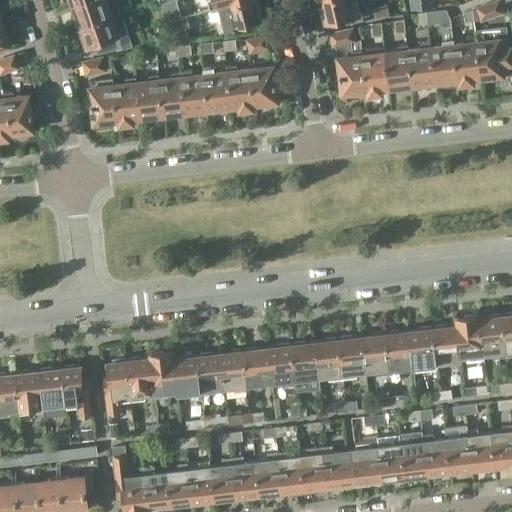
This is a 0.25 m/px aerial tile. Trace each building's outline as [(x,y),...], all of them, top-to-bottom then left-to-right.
[(79,25),(79,26),(120,12),(116,0),(88,0),(72,6),(75,14),(74,17),(76,24),(79,25)] [(160,0),(167,22),(190,16),(200,13),(198,4),(193,5),(191,0),(160,0)] [(207,0),(210,10),(248,0),(207,0)] [(236,28),(256,22),(262,21),(261,17),(263,16),(260,2),(258,2),(257,0),(248,0),(210,10),(208,11),(211,21),(215,20),(217,27),(216,27),(217,33),(233,29),(236,29),(236,28)] [(331,0),(320,3),(321,7),(318,7),(322,22),(325,22),(326,26),(352,20),(352,21),(356,20),(356,19),(372,15),(369,4),(367,5),(365,0),(331,0)] [(408,0),(410,9),(432,7),(431,0),(408,0)] [(481,21),(504,13),(499,0),(476,8),(481,21)] [(390,19),(387,8),(374,10),(377,20),(390,19)] [(445,9),(427,11),(428,23),(441,22),(443,46),(454,45),(450,18),(445,9)] [(473,22),(471,10),(464,12),(465,23),(473,22)] [(419,25),(428,23),(427,11),(417,12),(419,25)] [(120,12),(79,26),(83,35),(81,38),(84,45),(86,45),(87,48),(96,45),(98,54),(121,49),(132,46),(128,34),(120,12)] [(193,27),(190,16),(167,22),(174,41),(191,39),(188,28),(193,27)] [(406,20),(395,21),(396,33),(407,32),(406,20)] [(373,24),(373,35),(384,34),(383,23),(373,24)] [(476,36),(475,36),(480,77),(483,77),(486,80),(490,80),(492,76),(511,73),(511,72),(511,64),(511,63),(511,54),(511,47),(509,47),(508,38),(507,38),(506,27),(476,32),(476,36)] [(358,92),(366,91),(361,49),(361,41),(356,42),(353,28),(329,33),(333,47),(337,46),(338,58),(339,58),(343,93),(346,93),(348,96),(356,96),(358,92)] [(266,35),(246,40),(249,53),(269,48),(266,35)] [(454,45),(458,80),(460,80),(460,85),(473,83),(473,78),(480,77),(475,36),(466,37),(467,43),(454,45)] [(236,40),(223,41),(224,51),(237,50),(236,40)] [(426,84),(435,83),(431,47),(430,47),(430,41),(420,42),(421,48),(407,50),(411,86),(414,85),(417,89),(424,88),(426,84)] [(213,42),(200,43),(202,54),(214,53),(213,42)] [(398,51),(385,53),(390,89),(392,88),(394,91),(401,90),(403,87),(411,86),(407,50),(407,44),(397,45),(398,51)] [(191,45),(178,46),(179,56),(192,55),(191,45)] [(449,81),(452,81),(458,80),(454,45),(443,46),(431,47),(435,83),(438,83),(439,86),(447,85),(449,81)] [(178,46),(174,47),(168,47),(169,57),(179,56),(178,46)] [(385,47),(361,49),(366,91),(368,91),(368,96),(382,94),(382,89),(390,89),(385,53),(385,47)] [(158,49),(145,50),(146,60),(159,59),(158,49)] [(123,53),(123,62),(136,61),(135,52),(123,53)] [(13,55),(0,59),(0,73),(18,67),(13,55)] [(103,57),(83,62),(86,75),(106,71),(103,57)] [(250,63),(250,68),(255,104),(263,103),(265,106),(274,105),(275,102),(278,101),(274,66),(262,67),(262,62),(250,63)] [(238,64),(226,66),(232,107),(239,106),(240,111),(253,109),(253,104),(255,104),(250,68),(239,70),(238,64)] [(204,74),(209,110),(217,109),(220,112),(228,111),(229,107),(232,107),(226,66),(204,68),(204,74)] [(182,71),(182,76),(187,112),(194,111),(196,115),(204,114),(206,110),(209,110),(204,74),(193,75),(193,70),(182,71)] [(170,72),(158,74),(164,115),(166,115),(168,118),(176,117),(177,113),(187,112),(182,76),(171,78),(170,72)] [(137,82),(141,118),(143,118),(146,121),(153,120),(155,116),(164,115),(158,74),(147,75),(148,80),(137,82)] [(114,91),(118,121),(119,120),(120,125),(133,123),(133,119),(141,118),(137,82),(136,76),(125,78),(125,83),(114,84),(114,91)] [(102,86),(90,87),(94,123),(97,123),(100,126),(108,125),(109,122),(118,121),(114,91),(114,84),(113,79),(101,81),(102,86)] [(26,135),(27,131),(31,130),(26,95),(13,96),(12,91),(3,92),(7,134),(16,133),(18,136),(26,135)] [(507,352),(511,351),(511,312),(502,314),(507,352)] [(461,357),(483,355),(478,319),(478,314),(457,317),(458,325),(457,325),(460,360),(462,360),(461,357)] [(507,352),(502,314),(489,315),(489,317),(478,319),(483,355),(507,352)] [(460,360),(457,325),(446,327),(446,324),(432,326),(437,363),(460,360)] [(419,330),(409,331),(413,366),(437,363),(432,326),(419,328),(419,330)] [(389,369),(413,366),(409,331),(399,332),(399,330),(385,332),(389,369)] [(389,369),(385,332),(372,333),(372,335),(361,337),(366,372),(389,369)] [(366,372),(361,337),(352,338),(352,336),(338,337),(343,374),(366,372)] [(343,374),(338,337),(325,339),(325,341),(315,342),(319,377),(343,374)] [(319,377),(315,342),(305,343),(305,341),(291,343),(296,380),(319,377)] [(296,380),(291,343),(278,344),(278,347),(268,348),(272,383),(296,380)] [(272,383),(268,348),(258,349),(258,347),(245,348),(249,386),(272,383)] [(249,386),(245,348),(231,350),(231,352),(222,353),(226,388),(249,386)] [(178,394),(174,359),(173,359),(172,351),(150,353),(151,358),(150,358),(154,394),(176,391),(176,394),(178,394)] [(226,388),(222,353),(211,355),(210,352),(197,354),(202,391),(226,388)] [(202,391),(197,354),(184,356),(184,358),(174,359),(178,394),(202,391)] [(154,394),(150,358),(140,359),(140,357),(126,358),(130,397),(154,394)] [(104,375),(108,414),(122,412),(120,398),(130,397),(126,358),(113,360),(113,362),(107,363),(108,374),(104,375)] [(92,416),(88,377),(83,377),(82,366),(76,366),(76,364),(64,366),(65,368),(62,368),(66,404),(76,402),(78,418),(92,416)] [(66,404),(62,368),(52,369),(52,367),(41,368),(41,371),(38,371),(42,406),(66,404)] [(42,406),(38,371),(29,372),(29,370),(17,371),(18,373),(15,374),(19,409),(42,406)] [(0,411),(19,409),(15,374),(5,375),(5,373),(0,373),(0,411)] [(510,382),(500,383),(501,392),(511,390),(510,382)] [(477,386),(478,394),(488,393),(487,385),(477,386)] [(454,388),(440,389),(441,399),(455,397),(454,388)] [(441,399),(440,389),(429,391),(430,400),(441,399)] [(392,395),(393,405),(407,403),(406,394),(392,395)] [(382,406),(393,405),(392,395),(381,397),(382,406)] [(360,399),(345,400),(346,410),(361,408),(360,399)] [(346,410),(345,400),(322,403),(323,413),(346,410)] [(499,410),(510,409),(509,400),(498,401),(499,410)] [(466,404),(467,413),(479,412),(478,403),(466,404)] [(313,404),(298,406),(299,415),(314,414),(313,404)] [(466,404),(452,406),(453,415),(467,413),(466,404)] [(299,415),(298,406),(291,407),(292,416),(299,415)] [(419,410),(420,419),(434,417),(433,408),(419,410)] [(253,421),(252,412),(252,410),(240,411),(241,422),(253,421)] [(252,412),(253,421),(266,419),(265,410),(252,412)] [(410,420),(420,419),(419,410),(409,411),(410,420)] [(206,413),(206,416),(207,427),(230,424),(229,413),(223,414),(222,411),(206,413)] [(390,413),(376,415),(377,424),(391,422),(390,413)] [(365,425),(377,424),(376,415),(364,417),(365,425)] [(196,428),(206,427),(204,416),(195,417),(196,428)] [(327,421),(318,422),(319,432),(328,431),(327,421)] [(170,422),(158,423),(159,432),(171,431),(170,422)] [(309,433),(319,432),(318,422),(308,424),(309,433)] [(159,432),(158,423),(147,424),(148,434),(159,432)] [(444,427),(445,437),(450,475),(460,474),(463,470),(473,469),(469,431),(468,424),(444,427)] [(503,430),(490,432),(495,470),(504,468),(508,464),(511,463),(511,429),(511,425),(503,426),(503,430)] [(287,426),(274,427),(275,437),(288,435),(287,426)] [(264,438),(275,437),(274,427),(263,429),(264,438)] [(487,471),(495,470),(490,432),(477,433),(477,429),(469,431),(473,469),(483,468),(487,471)] [(244,431),(230,432),(231,440),(245,439),(244,431)] [(221,441),(231,440),(230,432),(220,433),(221,441)] [(71,433),(59,434),(60,444),(72,442),(71,433)] [(442,476),(450,475),(445,437),(430,439),(430,435),(422,436),(427,474),(438,473),(442,476)] [(49,445),(47,436),(35,438),(36,446),(49,445)] [(198,436),(186,437),(187,445),(199,444),(198,436)] [(415,441),(401,442),(406,480),(415,479),(418,475),(427,474),(422,436),(415,437),(415,441)] [(174,447),(187,445),(186,437),(173,439),(174,447)] [(24,439),(12,440),(13,449),(25,448),(24,439)] [(151,441),(140,442),(141,451),(152,450),(151,441)] [(397,481),(406,480),(401,442),(386,444),(386,441),(378,442),(382,479),(393,478),(397,481)] [(370,446),(345,449),(349,483),(359,482),(360,486),(369,485),(373,480),(382,479),(378,442),(370,443),(370,446)] [(112,445),(118,499),(123,498),(124,510),(127,510),(126,511),(141,511),(145,511),(147,510),(146,508),(148,508),(144,473),(143,465),(129,467),(125,444),(112,445)] [(349,487),(349,483),(345,449),(331,451),(330,445),(321,446),(322,448),(326,486),(337,485),(341,488),(349,487)] [(84,455),(97,453),(96,446),(83,447),(84,455)] [(71,457),(84,455),(83,447),(70,449),(71,457)] [(300,451),(300,454),(304,492),(313,491),(316,487),(326,486),(322,448),(300,451)] [(57,458),(71,457),(70,449),(56,450),(57,458)] [(57,458),(56,450),(43,452),(44,460),(57,458)] [(31,462),(44,460),(43,452),(30,453),(31,462)] [(17,463),(31,462),(30,453),(16,455),(17,463)] [(277,454),(282,491),(292,490),(296,493),(304,492),(300,454),(284,456),(283,453),(277,454)] [(269,458),(255,460),(260,498),(269,496),(272,492),(282,491),(277,454),(269,455),(269,458)] [(4,465),(17,463),(16,455),(3,457),(4,465)] [(252,498),(260,498),(255,460),(242,461),(241,458),(233,459),(237,497),(248,495),(252,498)] [(225,463),(211,465),(216,503),(224,502),(229,498),(237,497),(233,459),(225,460),(225,463)] [(207,504),(216,503),(211,465),(197,467),(196,463),(189,464),(193,502),(203,501),(207,504)] [(156,464),(143,465),(144,473),(148,508),(159,506),(162,509),(171,508),(166,470),(157,471),(156,464)] [(180,469),(166,470),(171,508),(180,507),(183,503),(193,502),(189,464),(180,465),(180,469)] [(66,511),(88,508),(86,492),(94,491),(92,476),(84,477),(84,475),(37,480),(40,511),(57,511),(60,511),(66,511)] [(40,511),(37,480),(0,484),(0,511),(40,511)]
